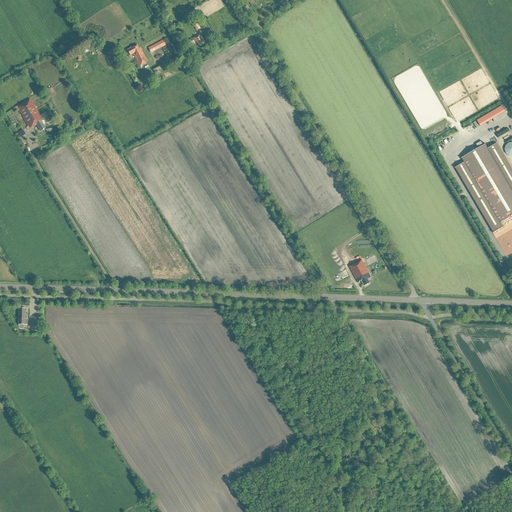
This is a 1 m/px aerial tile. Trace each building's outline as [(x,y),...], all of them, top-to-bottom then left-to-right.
[(199,34),(193,38),(194,40),(193,42),(191,39),(186,43),(188,46),(193,43),(195,42),(196,41),(199,46),(204,44),(203,42),(204,42),(199,34)] [(165,45),(162,40),(148,48),(151,53),(165,45)] [(139,48),(137,45),(127,50),(130,55),(132,54),(139,66),(147,62),(140,48),(139,48)] [(45,128),(41,121),(43,121),(30,98),(16,106),(28,126),(26,127),(27,130),(36,124),(40,131),(45,128)] [(502,106),(477,120),(479,125),(480,126),(505,112),(504,110),(502,106)] [(511,170),(496,144),(497,143),(487,149),(485,144),(486,144),(461,158),(461,159),(462,158),(464,162),(455,168),(456,168),(494,232),(493,233),(504,227),(503,227),(500,223),(511,216),(511,170)] [(370,283),(368,279),(371,277),(369,273),(362,260),(349,267),(358,283),(361,281),(364,286),(370,283)] [(27,325),(27,318),(25,318),(25,308),(18,308),(18,325),(18,326),(19,328),(20,329),(21,329),(23,329),(24,328),(24,327),(24,325),(27,325)]
